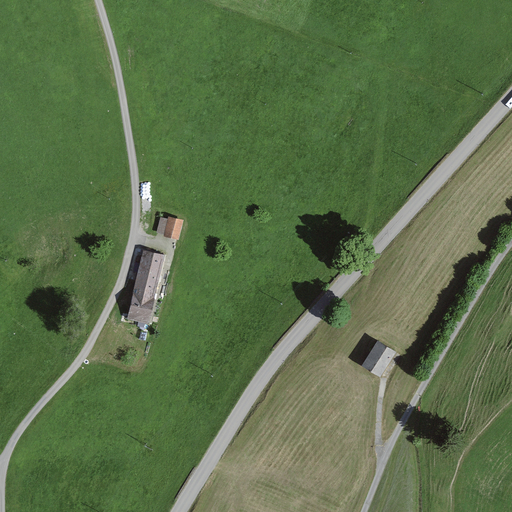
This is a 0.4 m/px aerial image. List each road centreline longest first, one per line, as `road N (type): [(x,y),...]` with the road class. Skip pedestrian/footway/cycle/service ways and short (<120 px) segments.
road 1 (tertiary): [(182,511),(296,338),(511,97)]
road 2 (unclassified): [(0,473),(22,428),(87,351),(129,255),(134,169),(98,0)]
road 3 (unclassified): [(511,244),(415,400),(364,511)]
